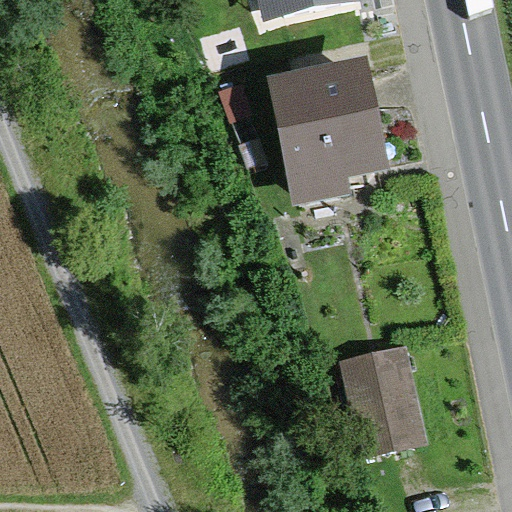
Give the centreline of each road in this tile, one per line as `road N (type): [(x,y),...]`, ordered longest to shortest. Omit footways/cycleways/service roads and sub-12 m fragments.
road 1 (track): [(155,511),(0,122)]
road 2 (primary): [(511,240),(461,0)]
